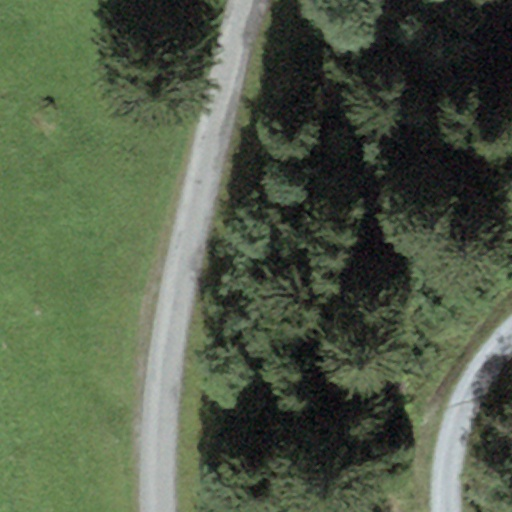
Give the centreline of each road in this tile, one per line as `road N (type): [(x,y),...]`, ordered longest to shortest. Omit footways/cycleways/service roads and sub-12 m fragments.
road 1 (unclassified): [(161,511),(157,460),(207,164),(251,0)]
road 2 (track): [(460,511),(465,447),(479,404),(511,355)]
